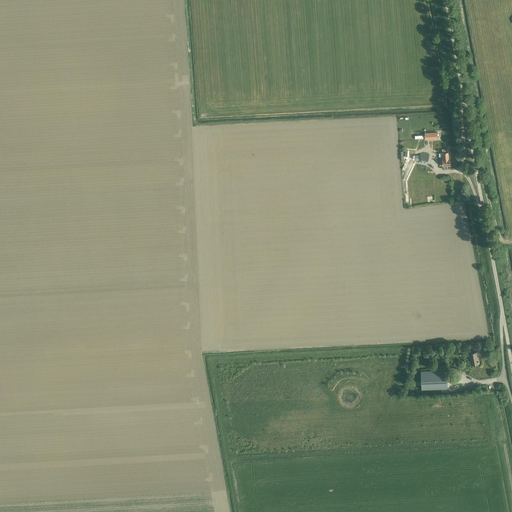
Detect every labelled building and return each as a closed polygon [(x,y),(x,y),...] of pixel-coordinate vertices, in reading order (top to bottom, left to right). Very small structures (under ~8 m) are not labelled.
[(440,153),(439,154),(439,156),(440,157),(443,157),(443,159),(442,159),(443,166),(450,165),(450,158),(449,158),(448,149),(442,149),(443,153),(440,153)] [(413,156),(413,158),(413,159),(416,160),(415,160),(419,161),(419,163),(427,165),(429,156),(421,154),(420,156),(417,155),(416,156),(415,155),(413,156)] [(407,159),(402,169),(407,172),(403,180),(404,194),(406,194),(406,181),(415,162),(412,161),(407,159)] [(471,365),(479,363),(477,352),(471,353),(470,351),(466,352),(467,356),(469,356),(471,365)] [(422,389),(447,388),(446,366),(438,367),(438,371),(421,371),(422,389)]
